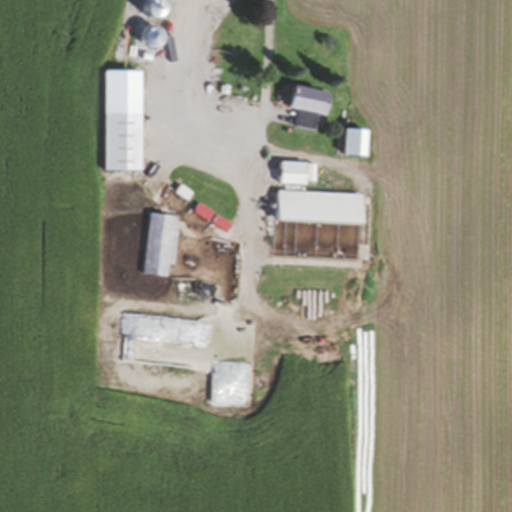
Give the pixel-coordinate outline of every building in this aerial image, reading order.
[(98,175),(136,175),(136,75),(98,75),(98,175)] [(280,114),(306,118),(306,124),(293,122),(292,131),(308,133),(310,119),(319,121),(323,96),(284,90),(280,114)] [(227,150),(238,117),(219,110),(213,126),(219,127),(213,146),(227,150)] [(194,147),(206,136),(196,124),(183,136),(194,147)] [(223,156),(210,149),(204,163),(217,169),(223,156)] [(299,189),(299,166),(273,166),(273,189),(299,189)] [(355,227),(356,198),(271,195),(270,224),(355,227)] [(141,278),(164,280),(165,267),(171,268),(175,220),(146,218),(141,278)]
